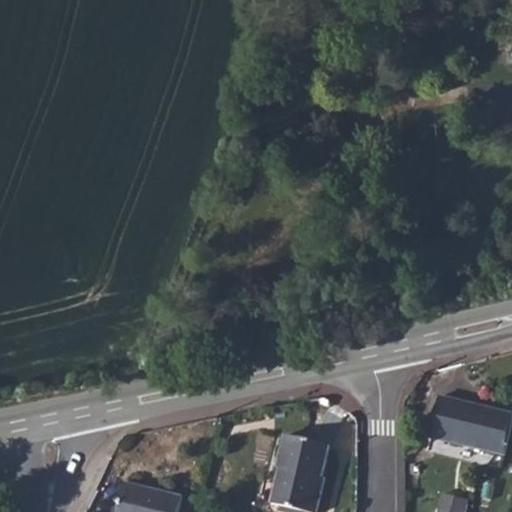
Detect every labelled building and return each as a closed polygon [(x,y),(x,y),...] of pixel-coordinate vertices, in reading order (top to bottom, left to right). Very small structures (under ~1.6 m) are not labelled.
[(511,429),(511,414),(441,397),(431,438),(506,456),(511,429)] [(323,479),(331,447),(287,437),(279,470),(282,470),(274,505),(300,511),(318,511),(326,479),(323,479)] [(182,511),(186,499),(128,484),(120,511),(182,511)] [(467,511),(470,502),(443,495),(440,509),(450,511),(467,511)] [(208,497),(203,511),(211,511),(215,499),(208,497)]
